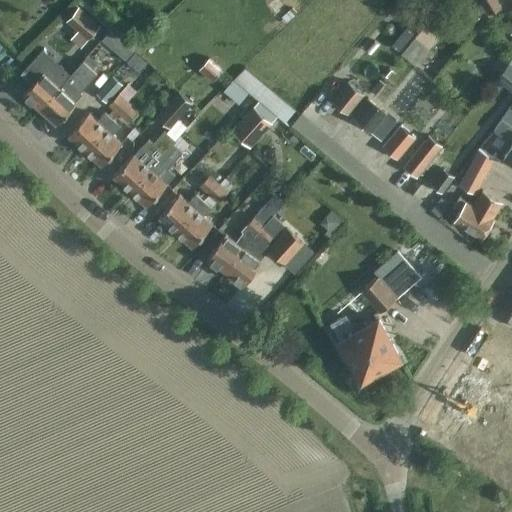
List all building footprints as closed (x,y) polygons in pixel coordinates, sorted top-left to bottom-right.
[(495,15),(505,7),(499,0),(487,0),(484,2),(495,15)] [(433,1),(428,7),(434,12),(439,5),(433,1)] [(88,37),(99,25),(78,7),(67,19),(78,29),(88,37)] [(424,26),(414,38),(428,48),(437,37),(424,26)] [(114,49),(125,59),(133,50),(122,40),(114,49)] [(42,48),(20,72),(32,83),(23,93),(39,108),(67,77),(70,74),(42,48)] [(204,51),(197,59),(210,70),(217,62),(204,51)] [(511,57),(496,78),(511,91),(511,89),(511,57)] [(70,74),(67,77),(39,108),(56,123),(76,101),(75,100),(82,93),(80,91),(97,73),(92,69),(83,60),(70,74)] [(113,73),(107,80),(96,91),(106,100),(123,82),(113,73)] [(231,81),(224,90),(239,103),(246,94),(231,81)] [(331,102),(347,115),(364,94),(348,81),(331,102)] [(119,112),(129,100),(119,91),(109,103),(119,112)] [(192,102),(179,91),(157,114),(170,126),(192,102)] [(380,139),(396,120),(367,97),(352,116),(380,139)] [(138,108),(129,100),(119,112),(128,120),(138,108)] [(250,146),(271,122),(253,106),(232,129),(250,146)] [(511,143),(511,144),(504,156),(511,161),(511,107),(510,106),(500,119),(505,123),(498,134),(511,143)] [(86,149),(113,118),(107,112),(99,120),(89,112),(69,134),(86,149)] [(121,124),(113,118),(86,149),(102,163),(122,141),(113,133),(121,124)] [(396,158),(415,136),(400,124),(382,146),(396,158)] [(134,152),(114,175),(130,189),(158,158),(173,142),(173,141),(164,133),(150,148),(150,152),(143,160),(134,152)] [(173,141),(173,142),(182,150),(188,144),(178,136),(173,141)] [(405,166),(417,176),(441,146),(429,136),(405,166)] [(158,158),(130,189),(147,204),(175,173),(168,167),(183,151),(182,150),(173,142),(158,158)] [(474,191),(493,156),(478,148),(459,183),(474,191)] [(439,191),(451,176),(442,169),(430,184),(439,191)] [(210,193),(221,181),(211,172),(200,184),(210,193)] [(225,176),(221,181),(229,189),(233,184),(225,176)] [(229,189),(221,181),(210,193),(218,201),(229,189)] [(453,219),(463,226),(459,232),(471,240),(475,233),(480,236),(492,216),(490,216),(499,201),(480,189),(471,204),(465,200),(453,219)] [(176,230),(204,199),(197,193),(189,202),(179,193),(159,215),(176,230)] [(211,206),(204,199),(176,230),(192,245),(212,223),(203,214),(211,206)] [(225,271),(250,237),(272,213),(263,205),(241,230),(243,231),(236,241),(225,233),(207,257),(225,271)] [(332,211),(323,220),(323,226),(332,233),(344,221),(332,211)] [(273,214),(272,213),(250,237),(225,271),(244,284),(261,259),(260,258),(265,251),(266,252),(267,251),(261,247),(266,241),(282,223),(272,215),(273,214)] [(269,247),(294,270),(312,251),(287,228),(271,245),(269,247)] [(379,273),(361,288),(380,311),(418,278),(395,252),(375,269),(379,273)] [(340,315),(329,321),(361,378),(400,356),(378,316),(349,332),(340,315)] [(484,350),(511,369),(511,336),(499,327),(484,350)] [(511,369),(484,350),(468,373),(504,397),(511,384),(511,369)] [(448,410),(483,434),(499,411),(463,387),(448,410)] [(432,433),(468,457),(483,434),(448,410),(432,433)]
